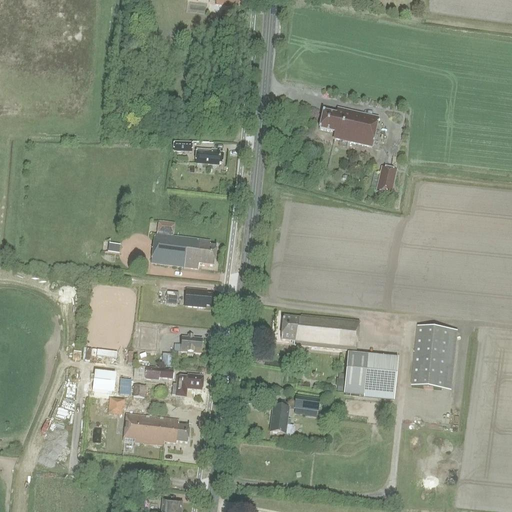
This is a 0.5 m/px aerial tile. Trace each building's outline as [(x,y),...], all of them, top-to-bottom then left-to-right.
[(216,0),(216,5),(238,8),(238,5),(242,6),(242,0),(216,0)] [(147,59),(135,58),(133,69),(146,71),(147,59)] [(166,71),(167,61),(159,60),(158,70),(166,71)] [(334,134),(333,139),(371,149),(378,119),(338,110),(336,115),(323,112),(319,130),(334,134)] [(174,144),(174,153),(191,153),(192,144),(174,144)] [(211,153),(197,152),(196,165),(218,167),(218,165),(220,165),(221,156),(218,156),(218,152),(211,152),(211,153)] [(391,196),(397,171),(381,167),(380,174),(374,173),(371,189),(376,190),(375,193),(391,196)] [(154,235),(151,265),(198,271),(199,266),(214,268),(216,248),(210,247),(210,242),(173,238),(175,224),(158,222),(157,236),(154,235)] [(109,245),(108,254),(119,255),(120,246),(109,245)] [(187,290),(185,307),(205,310),(206,306),(210,307),(211,297),(207,296),(207,293),(187,290)] [(179,294),(161,292),(160,305),(177,306),(179,294)] [(284,319),(282,341),(294,343),(294,347),(355,353),(358,322),(302,317),(300,321),(284,319)] [(141,324),(141,336),(156,336),(156,325),(141,324)] [(443,391),(449,331),(417,328),(411,387),(443,391)] [(181,354),(201,355),(202,340),(182,339),(181,354)] [(343,388),(343,395),(393,400),(397,360),(346,355),(344,381),(343,388)] [(146,369),(145,381),(159,382),(159,379),(173,381),(174,372),(146,369)] [(99,370),(97,388),(127,391),(129,373),(99,370)] [(177,378),(175,397),(186,398),(186,390),(202,392),(203,378),(188,377),(187,379),(177,378)] [(146,388),(134,387),(133,398),(144,399),(146,388)] [(108,415),(123,417),(125,401),(109,399),(108,415)] [(294,411),(295,411),(317,414),(319,402),(295,399),(294,411)] [(286,428),(287,426),(289,410),(273,408),(269,433),(285,436),(284,438),(292,439),(293,429),(286,428)] [(125,416),(122,443),(164,447),(164,444),(176,446),(176,443),(189,445),(191,429),(178,427),(179,422),(125,416)] [(163,501),(161,511),(181,511),(182,503),(163,501)]
